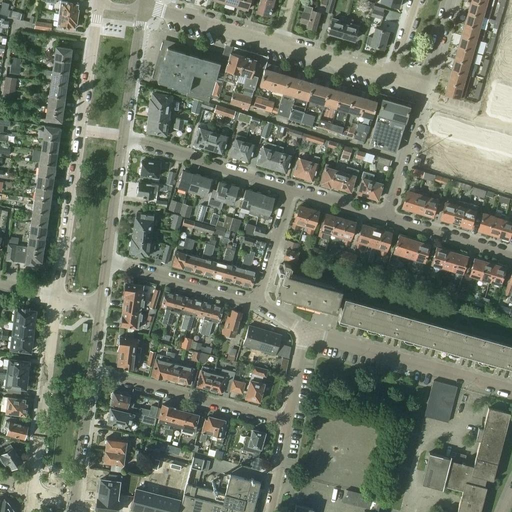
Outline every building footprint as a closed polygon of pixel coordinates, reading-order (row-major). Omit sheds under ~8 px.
[(250,0),(237,0),(236,6),(247,10),(250,0)] [(260,0),(257,12),(270,16),(274,0),(260,0)] [(484,17),(488,5),(473,0),(469,13),(484,17)] [(60,1),(58,14),(76,17),(77,12),(76,10),(77,3),(60,1)] [(315,29),(320,13),(311,10),(312,8),(305,6),(300,22),(307,24),(307,26),(315,29)] [(373,11),(371,16),(382,19),(383,14),(373,11)] [(481,28),(484,17),(469,13),(466,24),(481,28)] [(76,22),(76,17),(58,14),(57,27),(73,29),(74,23),(76,22)] [(341,36),(346,18),(343,17),(342,21),(333,18),(329,32),(341,36)] [(350,19),(346,18),(341,36),(354,40),(358,26),(349,23),(350,19)] [(51,24),(35,22),(35,23),(34,28),(50,31),(51,24)] [(477,40),(481,28),(466,24),(463,36),(477,40)] [(388,32),(376,28),(373,38),(368,37),(366,44),(371,46),(383,49),(388,32)] [(25,39),(21,32),(13,37),(17,43),(25,39)] [(481,41),(477,40),(463,36),(459,48),(474,52),(477,53),(481,41)] [(208,102),(210,97),(220,63),(221,60),(192,52),(166,44),(158,69),(155,80),(169,85),(168,87),(167,90),(208,102)] [(71,48),(55,46),(55,51),(57,52),(56,58),(70,60),(71,48)] [(474,64),(477,53),(474,52),(459,48),(456,61),(470,65),(471,63),(474,64)] [(235,83),(243,57),(230,53),(227,65),(220,63),(210,97),(217,99),(223,80),(235,83)] [(10,64),(20,66),(21,58),(11,56),(10,64)] [(256,60),(243,57),(235,83),(236,83),(253,89),(257,76),(251,75),(256,60)] [(68,73),(70,60),(56,58),(54,58),(53,64),(55,64),(54,71),(68,73)] [(467,75),(470,65),(456,61),(453,71),(467,75)] [(492,62),(487,81),(496,83),(501,65),(492,62)] [(9,73),(19,74),(20,66),(11,65),(9,73)] [(501,65),(496,83),(506,86),(511,68),(501,65)] [(271,89),(276,72),(264,69),(259,85),(271,89)] [(66,85),(68,73),(47,70),(46,75),(53,76),(52,83),(66,85)] [(471,76),(467,75),(453,71),(449,84),(464,88),(467,89),(471,76)] [(283,92),(287,76),(276,72),(271,89),(283,92)] [(15,90),(17,78),(6,76),(4,88),(15,90)] [(295,96),(300,79),(287,76),(283,92),(278,109),(276,114),(288,118),(291,108),(295,96)] [(307,99),(311,83),(300,79),(295,96),(291,108),(288,118),(300,121),(303,112),(307,99)] [(64,96),(66,85),(52,83),(50,82),(50,88),(52,88),(51,94),(64,96)] [(236,83),(230,103),(247,109),(248,105),(251,96),(253,89),(236,83)] [(323,104),(328,88),(311,83),(307,99),(303,112),(300,121),(317,126),(318,122),(323,104)] [(464,100),(467,89),(464,88),(449,84),(446,94),(461,98),(464,100)] [(13,101),(15,90),(4,88),(2,100),(13,101)] [(335,107),(340,91),(328,88),(323,104),(318,122),(317,126),(328,130),(331,121),(335,107)] [(347,111),(352,95),(340,91),(335,107),(331,121),(328,130),(340,134),(342,128),(343,124),(347,111)] [(173,96),(152,93),(150,106),(169,109),(177,110),(178,101),(172,101),(173,96)] [(49,107),(62,109),(64,96),(51,94),(49,94),(48,100),(50,100),(49,107)] [(359,114),(363,98),(352,95),(347,111),(343,124),(342,128),(340,134),(352,138),(352,137),(355,128),(359,114)] [(352,138),(364,141),(376,102),(363,98),(359,114),(355,128),(352,137),(352,138)] [(265,111),(268,101),(262,99),(261,104),(255,102),(253,107),(265,111)] [(381,99),(380,104),(368,144),(394,152),(408,107),(381,99)] [(212,110),(214,105),(202,101),(200,106),(212,110)] [(274,103),(268,101),(265,111),(276,114),(278,109),(272,107),(274,103)] [(62,109),(49,107),(47,106),(46,112),(48,112),(47,119),(60,121),(62,109)] [(168,117),(169,109),(150,106),(148,119),(170,122),(169,121),(170,117),(168,117)] [(223,116),(226,109),(216,106),(214,112),(223,116)] [(233,119),(235,112),(226,109),(223,116),(233,119)] [(168,135),(170,122),(148,119),(147,132),(168,135)] [(267,138),(272,124),(266,122),(261,136),(267,138)] [(58,140),(59,127),(44,125),(44,131),(46,131),(45,138),(58,140)] [(281,139),(284,128),(279,126),(275,137),(281,139)] [(203,148),(208,131),(198,128),(193,144),(195,145),(196,147),(200,148),(201,147),(203,148)] [(428,129),(423,148),(432,150),(437,132),(428,129)] [(212,151),(217,134),(208,131),(203,148),(205,148),(206,150),(210,151),(212,150),(212,151)] [(437,132),(432,150),(442,153),(447,135),(437,132)] [(227,137),(217,134),(212,151),(214,151),(215,153),(219,154),(220,153),(222,154),(227,137)] [(239,159),(244,142),(246,137),(236,134),(230,155),(232,156),(233,158),(236,159),(238,158),(239,159)] [(447,135),(442,153),(451,156),(456,137),(447,135)] [(58,140),(45,138),(43,137),(42,142),(44,143),(43,149),(56,151),(58,140)] [(456,137),(451,156),(460,158),(465,140),(456,137)] [(465,140),(460,158),(469,161),(475,143),(465,140)] [(254,145),(244,142),(239,159),(241,159),(242,161),(246,162),(247,161),(249,162),(254,145)] [(475,143),(469,161),(479,164),(484,145),(475,143)] [(484,145),(479,164),(488,166),(493,148),(485,146),(484,145)] [(0,153),(9,155),(10,147),(0,146),(0,153)] [(266,167),(271,150),(261,147),(256,164),(258,164),(259,166),(263,167),(264,166),(266,167)] [(349,156),(352,149),(344,147),(342,154),(349,156)] [(493,148),(488,166),(489,167),(497,169),(502,151),(494,148),(493,148)] [(56,151),(43,149),(41,149),(40,155),(42,155),(41,161),(54,163),(56,151)] [(276,170),(281,153),(271,150),(266,167),(267,167),(267,168),(271,170),(272,169),(276,170)] [(355,158),(363,160),(365,153),(357,151),(355,158)] [(502,151),(497,169),(498,169),(506,172),(510,155),(511,153),(503,151),(502,151)] [(291,156),(281,153),(276,170),(277,170),(279,172),(282,173),(283,172),(286,172),(291,156)] [(372,163),(375,156),(366,154),(364,161),(372,163)] [(312,163),(308,161),(303,178),(304,178),(305,180),(309,181),(310,180),(312,180),(319,157),(314,156),(312,163)] [(303,178),(308,161),(298,158),(293,175),(295,176),(296,177),(300,178),(301,177),(303,178)] [(391,161),(379,158),(376,169),(382,171),(383,165),(389,167),(391,161)] [(54,163),(41,161),(39,161),(39,167),(40,167),(40,173),(53,175),(54,163)] [(140,174),(157,177),(159,163),(142,161),(141,168),(139,168),(139,173),(140,174)] [(330,185),(336,166),(335,166),(334,170),(329,168),(330,165),(326,164),(320,182),(322,182),(323,185),(328,186),(330,185)] [(339,190),(344,173),(338,171),(339,168),(336,166),(330,185),(333,186),(333,188),(339,190)] [(350,191),(354,176),(356,177),(358,170),(347,166),(345,173),(344,173),(339,190),(345,192),(347,190),(350,191)] [(169,171),(165,184),(172,186),(176,173),(169,171)] [(186,190),(191,174),(189,173),(189,172),(186,171),(185,172),(182,171),(177,187),(186,190)] [(366,198),(371,181),(373,175),(362,172),(360,179),(361,179),(357,193),(360,194),(360,196),(366,198)] [(434,180),(436,175),(426,172),(424,177),(434,180)] [(53,175),(40,173),(37,173),(37,179),(39,179),(38,186),(51,188),(53,175)] [(196,193),(201,177),(200,176),(200,175),(196,174),(195,175),(191,174),(186,190),(196,193)] [(449,179),(436,175),(434,180),(434,181),(447,185),(449,179)] [(203,177),(201,177),(196,193),(206,196),(211,180),(208,179),(208,178),(205,177),(203,177)] [(377,183),(371,181),(366,198),(373,200),(374,198),(377,199),(382,181),(378,179),(377,183)] [(157,185),(139,182),(138,188),(136,188),(136,193),(137,193),(137,195),(143,196),(142,197),(153,199),(154,191),(166,191),(166,186),(162,185),(157,185)] [(223,201),(227,185),(226,184),(226,183),(222,182),(221,183),(218,182),(213,198),(223,201)] [(230,186),(227,185),(223,201),(232,204),(237,188),(235,187),(234,185),(231,184),(230,186)] [(51,188),(38,186),(36,186),(35,191),(37,192),(36,198),(49,200),(51,188)] [(485,197),(487,191),(479,189),(477,196),(485,198),(485,197)] [(250,210),(255,193),(252,192),(252,191),(248,190),(247,191),(245,190),(240,207),(250,210)] [(414,210),(419,194),(409,191),(403,209),(411,211),(412,209),(414,210)] [(492,199),(494,194),(487,191),(485,197),(492,199)] [(259,212),(264,196),(260,195),(261,194),(257,192),(256,193),(255,193),(250,210),(248,214),(258,217),(259,212)] [(423,215),(429,197),(419,194),(414,210),(417,211),(416,213),(423,215)] [(267,197),(264,196),(259,212),(264,214),(263,219),(267,220),(274,200),(271,198),(271,197),(268,196),(267,197)] [(509,205),(510,199),(501,196),(499,202),(509,205)] [(439,200),(429,197),(423,215),(431,217),(431,215),(434,216),(439,200)] [(49,200),(36,198),(34,198),(33,203),(35,203),(34,211),(48,213),(49,200)] [(177,212),(180,203),(171,200),(168,209),(177,212)] [(461,226),(467,208),(468,204),(457,200),(456,205),(451,221),(454,222),(454,224),(461,226)] [(451,221),(456,205),(447,202),(441,220),(449,223),(449,221),(451,221)] [(200,205),(195,220),(201,222),(206,207),(200,205)] [(303,225),(308,209),(306,208),(307,207),(301,205),(300,207),(299,206),(292,227),(296,229),(297,224),(303,225)] [(310,209),(308,209),(303,225),(309,227),(308,232),(312,233),(318,212),(316,211),(317,210),(311,208),(310,209)] [(477,211),(467,208),(461,226),(469,229),(469,226),(472,227),(477,211)] [(48,213),(34,211),(32,210),(31,216),(33,216),(33,222),(46,224),(48,213)] [(133,225),(134,227),(136,226),(151,229),(153,216),(136,213),(135,221),(133,222),(133,225)] [(330,234),(335,217),(333,216),(333,215),(327,213),(327,215),(326,214),(319,236),(323,237),(324,232),(330,234)] [(489,235),(494,217),(484,214),(480,230),(482,231),(481,233),(489,235)] [(499,236),(504,220),(505,216),(502,215),(501,216),(495,214),(494,217),(489,235),(497,237),(497,235),(499,236)] [(338,242),(339,237),(345,220),(343,219),(343,218),(337,216),(337,217),(335,217),(330,234),(336,235),(334,240),(338,242)] [(229,229),(232,219),(225,217),(222,227),(229,229)] [(171,225),(179,227),(180,221),(172,218),(171,225)] [(194,222),(183,219),(182,224),(193,228),(194,222)] [(240,221),(232,219),(229,229),(237,232),(240,221)] [(347,220),(345,220),(339,237),(345,238),(344,243),(348,244),(354,223),(352,222),(353,221),(347,219),(347,220)] [(511,231),(511,222),(504,220),(499,236),(502,237),(502,239),(509,241),(511,231)] [(44,236),(46,224),(33,222),(30,222),(30,227),(32,227),(31,234),(44,236)] [(203,231),(205,225),(195,222),(193,228),(203,231)] [(252,236),(253,234),(255,226),(246,223),(243,233),(252,236)] [(366,245),(371,228),(370,227),(370,226),(364,224),(363,225),(362,225),(355,247),(359,248),(360,243),(366,245)] [(215,228),(205,225),(203,231),(213,233),(215,228)] [(150,242),(151,229),(136,226),(134,227),(133,234),(132,234),(131,235),(130,239),(131,240),(132,240),(150,242)] [(263,237),(265,230),(265,229),(255,226),(253,234),(263,237)] [(376,248),(381,231),(379,230),(380,229),(374,227),(373,228),(371,228),(366,245),(371,246),(367,262),(371,263),(376,248)] [(383,231),(381,231),(376,248),(382,249),(380,254),(384,255),(391,234),(389,233),(390,232),(384,230),(383,231)] [(43,249),(44,236),(31,234),(29,234),(28,240),(30,240),(29,246),(27,246),(27,247),(43,249)] [(403,256),(408,239),(406,239),(407,237),(399,235),(393,253),(403,256)] [(252,246),(254,239),(244,237),(243,243),(252,246)] [(181,268),(189,240),(186,239),(183,247),(177,245),(172,265),(181,268)] [(413,259),(419,241),(411,239),(411,240),(408,239),(403,256),(413,259)] [(148,255),(150,242),(132,240),(131,240),(130,252),(135,253),(135,255),(142,256),(143,254),(148,255)] [(192,271),(195,257),(190,256),(194,241),(189,240),(181,268),(192,271)] [(202,274),(211,240),(211,242),(207,241),(202,259),(195,257),(192,271),(202,274)] [(212,276),(216,263),(210,261),(216,242),(211,240),(202,274),(212,276)] [(297,244),(288,241),(286,249),(295,252),(297,244)] [(427,243),(419,241),(413,259),(423,262),(428,246),(426,245),(427,243)] [(41,262),(43,249),(27,247),(8,244),(5,261),(34,265),(35,261),(41,262)] [(166,245),(161,263),(167,264),(172,246),(166,245)] [(441,268),(447,249),(439,247),(439,249),(436,248),(431,265),(441,268)] [(222,279),(230,250),(226,249),(222,264),(216,263),(212,276),(222,279)] [(298,253),(295,252),(286,249),(283,259),(295,262),(298,253)] [(451,271),(456,254),(454,253),(455,252),(447,249),(441,268),(451,271)] [(231,282),(235,267),(231,266),(235,251),(230,250),(222,279),(231,282)] [(251,287),(255,273),(250,271),(254,257),(254,256),(255,251),(251,250),(250,255),(249,255),(241,285),(251,287)] [(347,262),(350,253),(342,251),(340,260),(347,262)] [(357,255),(350,253),(347,262),(354,264),(357,255)] [(459,254),(456,254),(451,271),(461,274),(467,255),(459,253),(459,254)] [(241,285),(249,255),(245,254),(241,269),(235,267),(231,282),(241,285)] [(479,279),(485,261),(477,258),(477,260),(474,259),(469,276),(479,279)] [(489,282),(495,265),(492,265),(493,263),(485,261),(479,279),(489,282)] [(287,276),(290,265),(283,263),(283,266),(279,265),(276,274),(278,274),(280,275),(274,295),(276,295),(295,301),(315,306),(335,312),(341,291),(287,276)] [(500,285),(506,267),(497,264),(497,266),(495,265),(489,282),(500,285)] [(122,297),(124,298),(142,301),(143,294),(141,294),(142,286),(125,283),(122,297)] [(155,289),(151,303),(156,304),(160,290),(155,289)] [(166,324),(174,294),(165,292),(161,307),(166,308),(162,323),(166,324)] [(179,312),(184,297),(174,294),(166,324),(171,325),(175,311),(179,312)] [(185,329),(193,300),(184,297),(179,312),(185,314),(181,328),(185,329)] [(144,301),(142,301),(124,298),(124,304),(122,303),(121,309),(122,309),(122,312),(141,315),(142,314),(139,314),(140,306),(143,307),(144,301)] [(356,324),(362,303),(344,298),(338,319),(356,324)] [(198,317),(202,302),(193,300),(185,329),(190,330),(194,316),(198,317)] [(204,334),(212,305),(202,302),(198,317),(204,319),(200,333),(204,334)] [(375,329),(381,308),(362,303),(356,324),(375,329)] [(23,305),(15,304),(13,322),(32,325),(34,311),(31,309),(24,308),(22,306),(23,305)] [(222,308),(212,305),(204,334),(208,336),(212,321),(218,323),(222,308)] [(394,335),(400,314),(381,308),(375,329),(394,335)] [(226,320),(222,334),(234,338),(242,314),(232,311),(229,321),(226,320)] [(140,321),(141,315),(122,312),(121,318),(120,317),(119,322),(120,323),(120,325),(137,328),(138,321),(140,321)] [(412,340),(418,319),(400,314),(394,335),(412,340)] [(431,346),(437,324),(418,319),(412,340),(431,346)] [(30,338),(32,325),(13,322),(11,336),(30,338)] [(450,351),(456,330),(437,324),(431,346),(450,351)] [(275,354),(281,336),(273,333),(249,325),(244,340),(261,345),(261,346),(262,347),(261,350),(275,354)] [(467,356),(474,335),(456,330),(450,351),(467,356)] [(486,361),(492,340),(474,335),(467,356),(486,361)] [(28,352),(30,338),(11,336),(9,349),(28,352)] [(117,351),(119,351),(136,354),(137,348),(135,347),(136,339),(119,337),(119,340),(117,340),(117,344),(118,344),(117,351)] [(505,366),(511,345),(492,340),(486,361),(505,366)] [(182,341),(181,347),(190,350),(190,348),(191,344),(182,341)] [(199,350),(201,343),(192,341),(191,344),(190,348),(199,350)] [(134,370),(136,354),(119,351),(117,365),(119,365),(119,366),(120,367),(123,368),(134,370)] [(192,360),(199,362),(201,353),(194,351),(192,360)] [(164,379),(170,359),(165,357),(157,355),(151,375),(164,379)] [(27,362),(8,359),(7,367),(3,367),(3,368),(0,367),(0,372),(25,376),(27,362)] [(176,382),(181,365),(169,361),(165,377),(170,379),(170,380),(176,382)] [(193,368),(181,365),(176,382),(182,384),(183,382),(189,384),(193,368)] [(265,377),(267,370),(253,366),(245,398),(258,402),(263,384),(260,383),(262,376),(265,377)] [(209,390),(214,372),(215,370),(203,367),(198,385),(203,387),(203,388),(209,390)] [(221,374),(214,372),(209,390),(216,392),(216,390),(222,392),(225,380),(232,382),(233,379),(233,380),(235,372),(222,368),(221,374)] [(23,389),(25,376),(0,372),(0,376),(5,377),(4,387),(8,388),(7,393),(19,395),(20,389),(23,389)] [(233,380),(230,390),(237,392),(237,391),(242,392),(244,384),(239,383),(240,382),(233,380)] [(448,422),(457,387),(433,381),(432,386),(424,416),(448,422)] [(131,396),(113,391),(109,404),(128,409),(127,411),(135,413),(138,414),(140,409),(132,407),(133,403),(130,402),(131,396)] [(157,406),(159,400),(140,395),(138,406),(149,409),(151,404),(157,406)] [(20,399),(2,397),(2,404),(7,405),(6,412),(25,415),(25,414),(27,414),(28,406),(26,406),(26,404),(20,403),(20,399)] [(167,434),(173,409),(174,407),(162,404),(158,421),(166,423),(163,434),(167,434)] [(151,406),(148,416),(155,418),(158,407),(151,406)] [(489,408),(488,407),(482,429),(478,428),(475,440),(479,441),(473,468),(457,464),(459,458),(454,457),(451,456),(449,458),(431,454),(423,482),(441,486),(442,485),(462,490),(456,511),(444,511),(441,511),(479,511),(488,479),(492,480),(509,413),(489,408)] [(181,427),(185,410),(179,408),(179,410),(173,409),(167,434),(167,435),(166,441),(170,442),(173,430),(169,429),(170,424),(181,427)] [(108,423),(129,428),(132,415),(112,410),(111,414),(108,416),(106,421),(108,423)] [(192,435),(197,415),(191,413),(192,412),(185,410),(181,427),(179,432),(192,435)] [(212,435),(216,419),(208,417),(208,420),(205,419),(199,441),(204,442),(207,434),(212,435)] [(224,421),(216,419),(212,435),(218,437),(215,445),(220,446),(226,425),(223,424),(224,421)] [(26,427),(6,421),(4,426),(8,427),(6,435),(23,439),(26,427)] [(265,433),(252,429),(250,437),(246,436),(242,449),(259,454),(265,433)] [(130,441),(107,437),(105,450),(125,452),(128,453),(128,452),(130,441)] [(22,462),(10,444),(0,450),(0,451),(2,455),(0,456),(1,458),(0,461),(2,464),(4,464),(6,466),(8,465),(11,469),(22,462)] [(216,449),(214,456),(221,458),(223,451),(216,449)] [(123,465),(125,452),(105,450),(103,463),(123,465)] [(253,456),(250,468),(259,470),(262,459),(253,456)] [(204,459),(193,457),(190,467),(201,470),(204,459)] [(204,459),(201,470),(207,471),(210,461),(204,459)] [(97,492),(116,494),(118,482),(120,482),(121,475),(108,474),(107,480),(99,479),(98,485),(97,485),(96,491),(98,491),(97,492)] [(252,511),(257,493),(260,483),(229,475),(224,494),(186,484),(178,511),(252,511)] [(139,511),(141,511),(147,491),(136,489),(134,497),(131,508),(135,510),(135,511),(139,511)] [(371,509),(374,496),(346,489),(343,502),(371,509)] [(152,511),(157,494),(147,491),(141,511),(152,511)] [(116,500),(116,494),(97,492),(97,498),(96,498),(95,505),(94,504),(94,511),(99,511),(102,511),(101,511),(114,511),(116,500)] [(175,511),(179,500),(180,495),(169,492),(168,497),(163,511),(175,511)] [(163,511),(168,497),(157,494),(152,511),(163,511)] [(0,511),(1,511),(11,506),(8,501),(7,501),(5,499),(2,500),(0,497),(0,511)]
